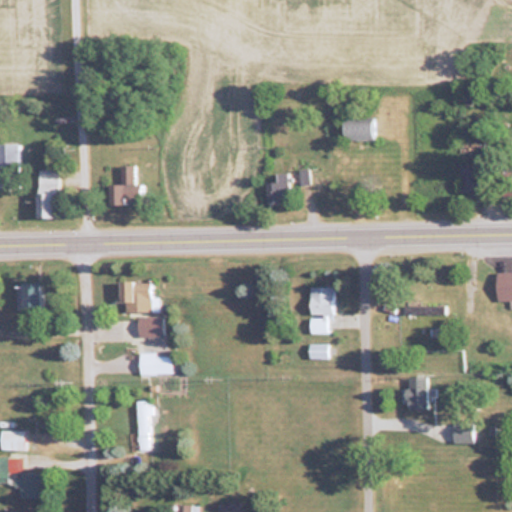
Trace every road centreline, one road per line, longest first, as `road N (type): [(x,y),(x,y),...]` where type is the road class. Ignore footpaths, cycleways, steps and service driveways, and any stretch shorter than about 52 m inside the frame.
road 1 (primary): [(0,246),(511,235)]
road 2 (residential): [(371,511),(371,241)]
road 3 (residential): [(89,511),(85,244)]
